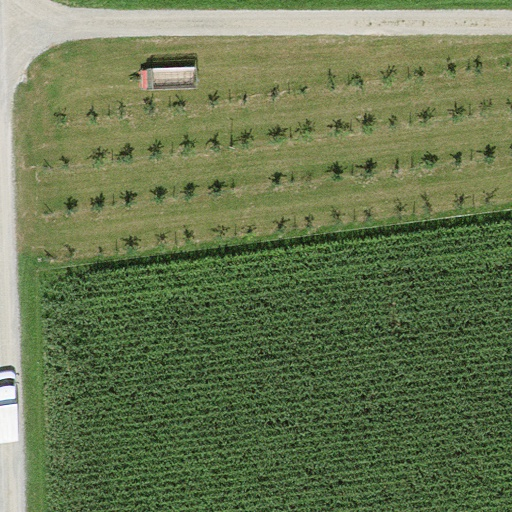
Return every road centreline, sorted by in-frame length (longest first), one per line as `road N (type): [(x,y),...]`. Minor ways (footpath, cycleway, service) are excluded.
road 1 (track): [(12,511),(0,1)]
road 2 (track): [(2,31),(511,31)]
